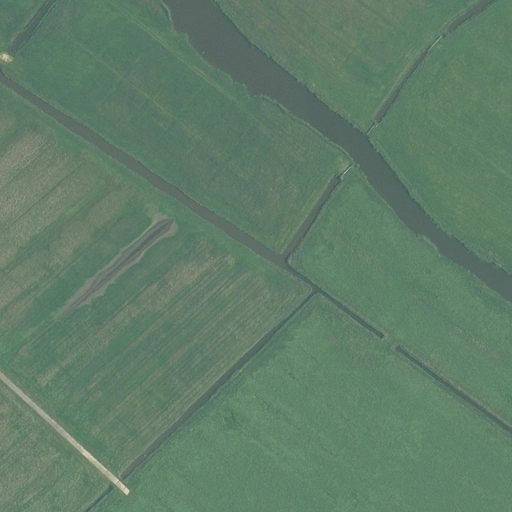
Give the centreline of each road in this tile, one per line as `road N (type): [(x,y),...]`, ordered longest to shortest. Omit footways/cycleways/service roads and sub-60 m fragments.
road 1 (track): [(322,138),(6,511)]
road 2 (track): [(322,138),(441,0)]
road 3 (track): [(125,491),(0,376)]
